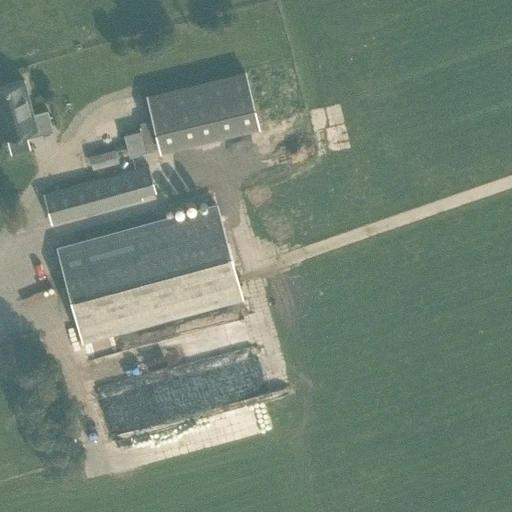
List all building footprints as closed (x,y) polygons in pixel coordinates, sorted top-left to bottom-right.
[(146,95),(159,150),(259,127),(245,70),(146,95)] [(23,80),(0,86),(0,137),(0,138),(25,131),(27,137),(52,130),(47,110),(32,114),(23,80)] [(128,102),(133,119),(146,115),(141,97),(128,102)] [(147,129),(123,135),(129,157),(153,150),(147,129)] [(102,169),(120,163),(115,149),(97,156),(102,169)] [(52,225),(168,193),(160,164),(44,196),(52,225)] [(240,296),(216,209),(59,252),(83,339),(240,296)] [(227,384),(211,387),(213,398),(229,394),(227,384)] [(163,419),(163,394),(148,394),(148,419),(163,419)]
